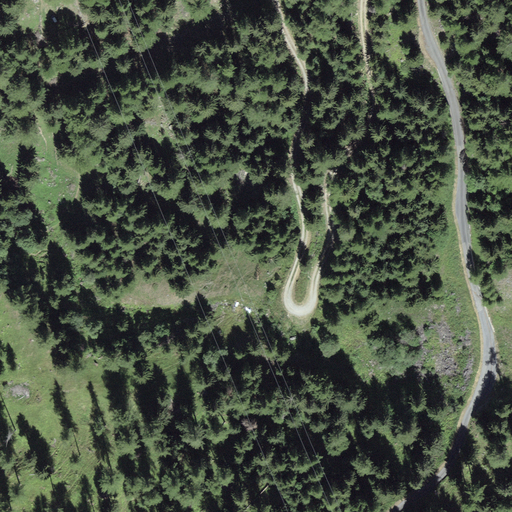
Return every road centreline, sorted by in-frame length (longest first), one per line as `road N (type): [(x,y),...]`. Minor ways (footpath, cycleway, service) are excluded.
road 1 (track): [(362,0),(375,98),(369,125),(334,167),(326,193),(332,223),(313,274),(311,311),(296,313),(293,277),(310,239),(293,169),(305,69),(279,0)]
road 2 (track): [(425,0),(462,101),(470,171),(464,219),(498,371),(483,426),(416,511)]
